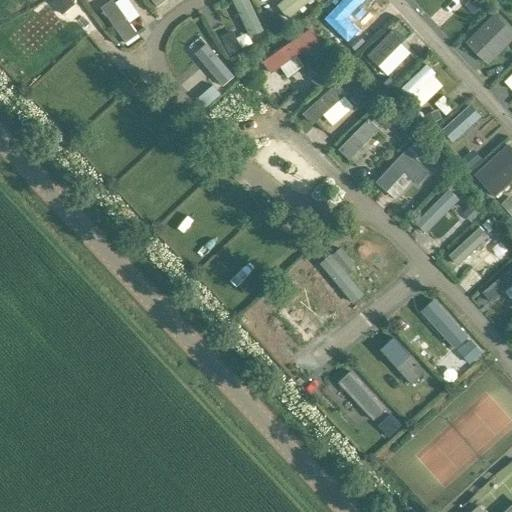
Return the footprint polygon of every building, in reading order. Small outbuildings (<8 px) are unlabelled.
[(141,37),(132,21),(140,16),(129,0),(113,0),(103,7),(126,46),(141,37)] [(235,0),(245,32),(224,38),(228,51),(265,41),(253,0),(235,0)] [(347,16),(364,0),(329,0),(317,12),(348,46),(362,33),(347,16)] [(487,64),(511,41),(511,29),(497,13),(466,41),(487,64)] [(278,16),(268,21),(275,35),(285,30),(278,16)] [(390,27),(370,57),(383,66),(403,36),(390,27)] [(203,108),(238,77),(200,36),(184,51),(199,67),(181,83),(203,108)] [(282,66),(288,76),(305,67),(291,43),(262,60),(270,73),(282,66)] [(400,77),(411,66),(403,58),(392,69),(400,77)] [(401,87),(411,97),(437,73),(428,63),(401,87)] [(305,112),(315,122),(321,117),(333,130),(357,107),(336,84),(305,112)] [(444,114),(453,108),(445,95),(436,101),(444,114)] [(468,103),(442,131),(455,143),(481,114),(468,103)] [(368,118),(339,150),(350,160),(379,128),(368,118)] [(479,128),(466,141),(478,152),(490,140),(479,128)] [(511,147),(508,143),(475,173),(496,196),(511,180),(511,147)] [(376,181),(396,200),(414,180),(419,184),(431,171),(407,149),(376,181)] [(471,206),(463,214),(472,222),(480,214),(471,206)] [(481,225),(449,254),(460,266),(492,237),(481,225)] [(347,272),(356,265),(341,246),(319,263),(353,304),(365,294),(347,272)] [(511,265),(484,291),(493,302),(500,296),(507,303),(511,298),(511,265)] [(266,310),(296,344),(322,321),(292,287),(266,310)] [(391,415),(379,426),(389,437),(401,426),(391,415)]
